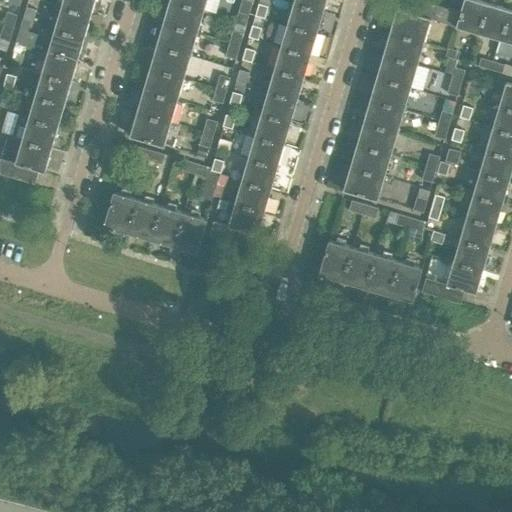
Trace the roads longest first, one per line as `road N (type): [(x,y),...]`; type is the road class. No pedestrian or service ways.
road 1 (residential): [(273,296),(363,0)]
road 2 (residential): [(131,0),(49,286)]
road 3 (residential): [(49,286),(232,341),(254,332),(273,296)]
road 4 (residential): [(488,351),(352,310),(273,296)]
